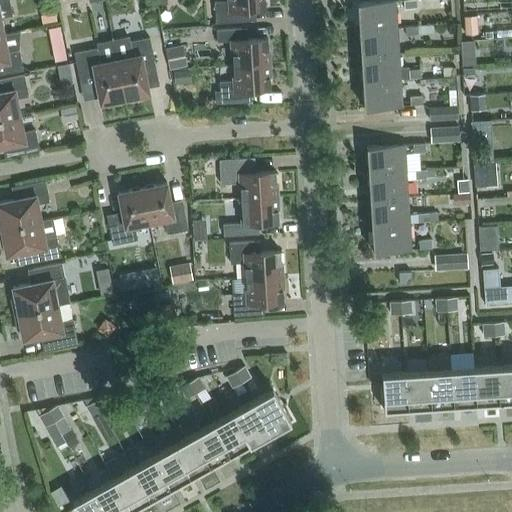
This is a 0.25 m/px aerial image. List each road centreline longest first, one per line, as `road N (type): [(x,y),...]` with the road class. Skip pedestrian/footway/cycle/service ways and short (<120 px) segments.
road 1 (unclassified): [(331,470),(310,127)]
road 2 (tertiary): [(331,470),(511,459)]
road 3 (unclassified): [(161,139),(310,127)]
road 4 (unclassified): [(161,139),(147,159),(119,164),(107,154),(112,132),(137,124),(158,132)]
road 5 (unclassified): [(310,127),(302,0)]
